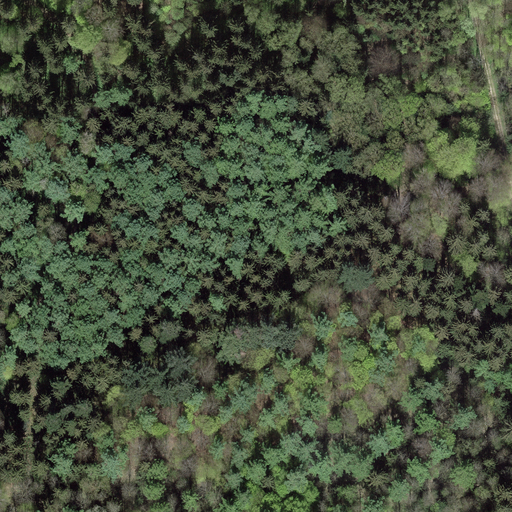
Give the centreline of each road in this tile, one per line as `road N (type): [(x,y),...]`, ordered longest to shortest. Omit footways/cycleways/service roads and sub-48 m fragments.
road 1 (track): [(0,363),(46,289),(83,205),(96,143),(92,89),(77,44),(21,0)]
road 2 (track): [(470,0),(511,191)]
